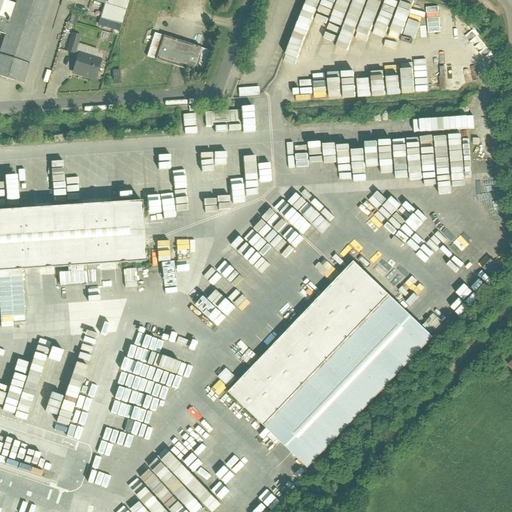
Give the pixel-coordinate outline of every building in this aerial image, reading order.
[(0,37),(1,38),(0,40),(0,80),(23,87),(49,0),(18,0),(15,9),(0,3),(0,37)] [(313,61),(328,65),(347,0),(303,0),(287,54),(299,58),(299,57),(313,61)] [(351,0),(339,36),(351,40),(364,0),(351,0)] [(366,0),(352,43),(365,47),(380,0),(366,0)] [(381,46),(398,0),(384,0),(369,41),(381,46)] [(411,16),(416,1),(412,0),(400,0),(397,11),(411,16)] [(427,7),(428,33),(440,32),(439,7),(427,7)] [(76,54),(80,35),(74,34),(70,53),(76,54)] [(199,49),(152,34),(144,59),(191,74),(199,49)] [(80,46),(71,75),(93,82),(102,53),(80,46)] [(267,98),(252,99),(253,108),(241,108),(242,128),(269,126),(267,98)] [(239,110),(204,112),(205,127),(214,126),(214,132),(240,130),(239,110)] [(315,159),(314,142),(303,143),(304,160),(315,159)] [(239,156),(226,157),(229,205),(242,204),(241,193),(257,192),(256,187),(271,186),(268,150),(239,152),(239,156)] [(433,164),(431,151),(426,152),(421,153),(424,170),(428,169),(427,165),(433,164)] [(446,166),(445,152),(435,153),(436,167),(446,166)] [(59,163),(49,164),(52,180),(57,180),(58,185),(62,184),(61,172),(54,173),(53,167),(60,166),(59,163)] [(116,192),(112,192),(112,197),(129,197),(129,188),(116,188),(116,192)] [(473,209),(488,224),(496,216),(482,201),(473,209)] [(130,205),(0,215),(0,271),(135,261),(130,205)] [(274,229),(283,221),(270,208),(261,216),(274,229)] [(249,227),(241,236),(262,257),(271,248),(249,227)] [(444,255),(457,242),(450,234),(440,244),(445,249),(442,252),(444,255)] [(450,253),(442,262),(450,268),(457,260),(450,253)] [(385,296),(351,263),(341,273),(226,394),(260,426),(385,296)] [(135,269),(123,269),(124,287),(136,287),(135,269)] [(206,280),(202,277),(184,295),(216,327),(227,317),(234,324),(252,306),(216,270),(206,280)] [(419,329),(385,296),(260,426),(294,459),(419,329)] [(427,322),(435,329),(441,322),(433,315),(427,322)] [(68,329),(50,402),(63,405),(81,332),(68,329)] [(195,367),(199,352),(131,334),(128,345),(127,345),(124,358),(126,359),(122,373),(120,372),(116,386),(173,401),(176,390),(182,392),(189,365),(195,367)] [(14,362),(2,410),(16,413),(27,365),(14,362)] [(226,369),(218,377),(229,386),(236,378),(226,369)] [(218,387),(214,390),(221,397),(224,393),(218,387)] [(274,511),(282,503),(261,484),(253,493),(274,511)]
